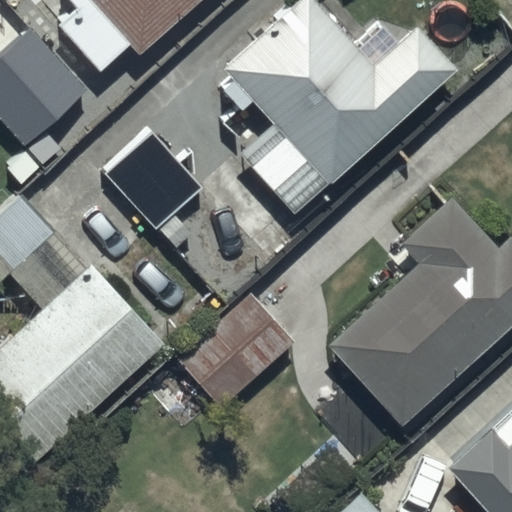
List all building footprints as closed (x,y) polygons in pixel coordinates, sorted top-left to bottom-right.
[(200,0),(64,0),(74,9),(52,29),(93,73),(125,44),(138,58),(200,0)] [(368,65),(308,0),(293,0),(217,70),(267,126),(233,156),(289,218),(451,71),(411,26),(368,65)] [(0,36),(14,23),(0,7),(0,36)] [(143,134),(100,176),(153,230),(196,188),(143,134)] [(0,207),(0,278),(50,236),(15,195),(0,207)] [(412,266),(323,347),(396,429),(511,324),(511,246),(503,237),(491,248),(446,198),(393,246),(412,266)] [(0,433),(28,464),(156,345),(83,266),(0,342),(0,433)] [(290,345),(243,293),(171,358),(218,410),(290,345)] [(511,511),(511,404),(441,470),(480,511),(511,511)] [(0,510),(10,502),(0,490),(0,510)] [(371,511),(355,494),(334,511),(371,511)]
